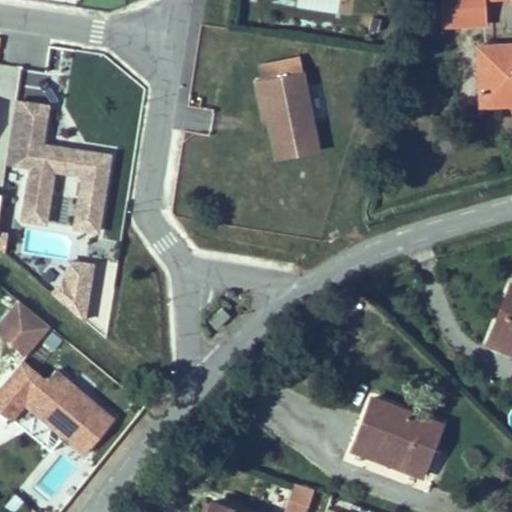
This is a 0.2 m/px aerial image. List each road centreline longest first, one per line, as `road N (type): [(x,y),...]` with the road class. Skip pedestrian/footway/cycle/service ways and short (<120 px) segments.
road 1 (residential): [(278,310),(346,262),(511,208)]
road 2 (residential): [(185,273),(146,213),(164,95),(154,43)]
road 3 (residential): [(94,511),(198,381)]
road 4 (residential): [(154,43),(0,19)]
